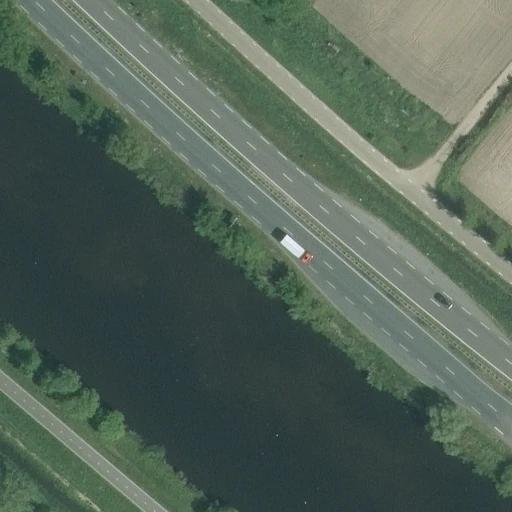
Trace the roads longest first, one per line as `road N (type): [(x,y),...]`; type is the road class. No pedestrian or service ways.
road 1 (trunk): [(34,0),(212,166),(511,422)]
road 2 (trunk): [(511,363),(356,237),(94,0)]
road 3 (unclassified): [(198,0),(511,275)]
